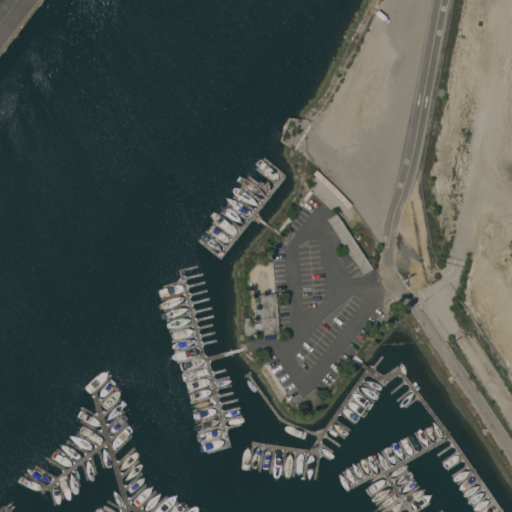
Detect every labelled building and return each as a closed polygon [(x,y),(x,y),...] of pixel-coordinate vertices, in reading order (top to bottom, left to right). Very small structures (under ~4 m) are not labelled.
[(317,198),(313,203),(303,193),(305,187),(317,198)] [(308,200),(313,203),(307,212),(302,208),(308,200)] [(302,217),(298,214),(303,209),(306,212),(302,217)] [(372,270),(363,276),(325,220),(335,214),(372,270)] [(302,219),(298,224),(293,220),(298,215),(302,219)] [(291,221),(295,225),(291,230),(287,226),(291,221)] [(260,324),(260,321),(255,321),(253,299),(257,298),(257,295),(275,293),(278,326),(279,326),(279,328),(278,329),(278,335),(275,335),(275,338),(273,338),(274,339),(263,340),(263,337),(261,337),(261,338),(256,338),(256,336),(243,337),(242,324),(243,324),(243,319),(248,318),(248,323),(251,323),(252,325),(260,324)]
